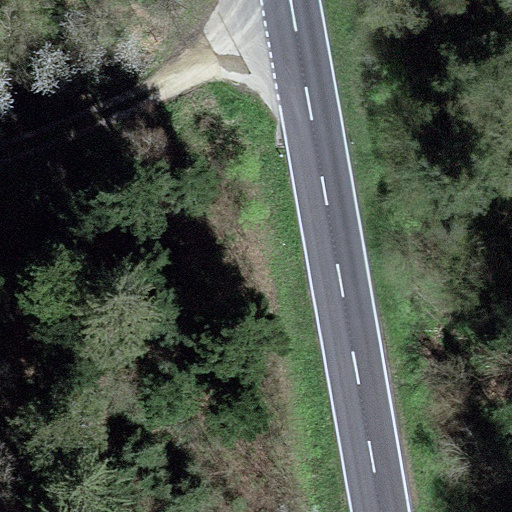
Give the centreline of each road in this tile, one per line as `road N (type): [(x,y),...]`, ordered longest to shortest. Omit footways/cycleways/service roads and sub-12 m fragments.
road 1 (secondary): [(378,511),(293,0)]
road 2 (track): [(0,145),(141,91),(295,12)]
